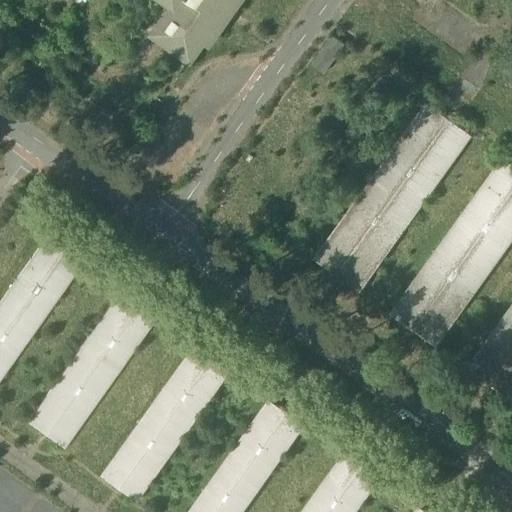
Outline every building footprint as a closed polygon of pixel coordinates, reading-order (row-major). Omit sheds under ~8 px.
[(156,0),(6,0),(110,69),(156,0)] [(333,36),(313,64),(324,72),(345,44),(333,36)] [(511,56),(502,71),(511,77),(511,56)] [(425,103),(314,259),(358,290),(470,134),(425,103)] [(511,164),(502,157),(391,313),(435,344),(511,235),(511,164)] [(45,239),(0,301),(0,373),(79,263),(45,239)] [(119,294),(28,421),(62,445),(153,318),(119,294)] [(511,302),(466,367),(511,399),(511,397),(511,302)] [(194,345),(102,473),(136,498),(228,370),(194,345)] [(269,399),(188,511),(239,511),(303,424),(269,399)] [(344,453),(301,511),(352,511),(378,477),(344,453)]
